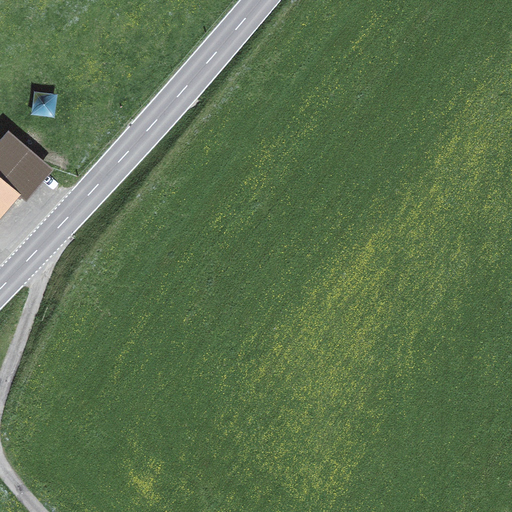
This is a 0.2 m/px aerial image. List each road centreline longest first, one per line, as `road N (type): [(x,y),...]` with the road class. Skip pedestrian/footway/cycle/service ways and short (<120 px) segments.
road 1 (secondary): [(0,300),(268,0)]
road 2 (track): [(0,411),(37,301),(40,258)]
